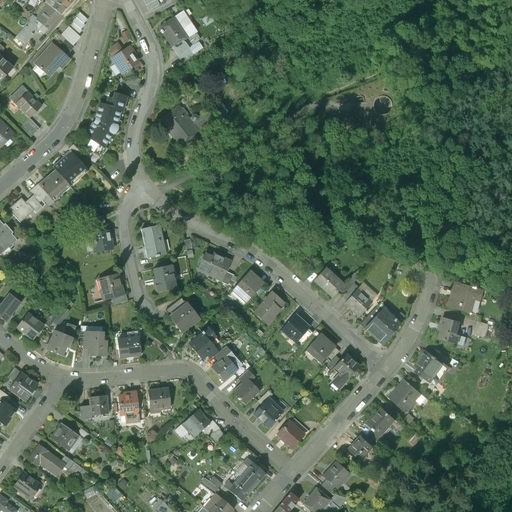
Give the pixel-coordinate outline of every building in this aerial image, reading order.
[(63,9),(52,0),(47,0),(45,3),(47,5),(59,15),(63,9)] [(52,0),(63,9),(70,0),(52,0)] [(143,0),(149,9),(159,4),(157,0),(143,0)] [(59,15),(47,5),(34,20),(43,27),(47,30),(59,15)] [(174,18),(158,28),(160,31),(159,31),(161,35),(162,34),(172,48),(187,38),(174,18)] [(43,27),(39,31),(44,35),(47,30),(43,27)] [(125,41),(131,39),(127,30),(122,33),(125,41)] [(71,37),(65,31),(62,35),(65,39),(68,41),(71,37)] [(68,41),(65,39),(57,48),(66,56),(74,48),(68,41)] [(52,44),(33,63),(48,78),(58,68),(60,70),(69,60),(66,56),(57,48),(52,44)] [(128,48),(122,52),(117,45),(110,49),(110,54),(117,64),(117,67),(121,74),(122,74),(131,68),(136,65),(136,63),(133,58),(133,55),(128,48)] [(0,82),(12,69),(0,57),(0,82)] [(131,68),(122,74),(121,74),(118,76),(122,81),(134,73),(131,68)] [(41,106),(22,86),(10,98),(30,118),(41,106)] [(113,101),(108,99),(106,107),(99,105),(95,121),(85,137),(90,140),(84,149),(89,152),(88,153),(99,159),(102,154),(103,155),(107,150),(105,149),(105,148),(104,147),(110,138),(113,140),(117,132),(120,123),(117,123),(120,112),(122,113),(126,98),(115,95),(113,101)] [(360,96),(352,98),(352,104),(363,103),(363,97),(360,96)] [(391,109),(392,105),(391,102),(389,99),(385,96),(382,96),(378,97),(375,99),(373,102),(372,106),(373,109),(375,112),(378,114),(382,115),(386,114),(389,112),(391,109)] [(187,124),(175,110),(178,108),(178,107),(160,121),(166,129),(167,128),(177,140),(176,141),(182,149),(200,135),(190,122),(187,124)] [(30,119),(22,127),(31,136),(40,128),(30,119)] [(0,146),(13,134),(0,121),(0,146)] [(356,130),(340,140),(344,146),(359,136),(356,130)] [(82,154),(73,145),(68,149),(70,151),(76,159),(82,154)] [(76,159),(70,151),(52,167),(55,170),(67,184),(78,175),(80,178),(87,171),(76,159)] [(39,184),(38,184),(47,195),(51,199),(67,184),(55,170),(39,184)] [(47,195),(38,184),(39,184),(38,184),(29,191),(41,200),(47,195)] [(26,205),(21,199),(8,210),(20,223),(29,215),(27,213),(32,209),(36,213),(42,208),(34,198),(26,205)] [(0,220),(0,255),(4,252),(5,254),(14,246),(13,245),(18,241),(12,234),(14,233),(6,223),(4,225),(0,220)] [(106,224),(95,227),(96,233),(107,231),(106,224)] [(157,227),(141,230),(147,259),(157,257),(159,257),(159,256),(166,255),(163,240),(160,241),(157,227)] [(96,233),(91,234),(95,253),(113,250),(109,230),(107,231),(96,233)] [(230,262),(213,254),(212,258),(205,255),(198,270),(206,274),(207,272),(222,279),(230,262)] [(170,266),(153,270),(155,280),(153,280),(156,294),(175,289),(170,266)] [(343,285),(325,269),(314,281),(332,297),(340,288),(343,285)] [(261,286),(247,273),(232,290),(246,303),(261,286)] [(118,274),(102,278),(105,290),(102,291),(104,300),(112,298),(123,295),(118,274)] [(353,284),(348,280),(343,285),(340,288),(345,293),(353,284)] [(483,290),(457,283),(454,291),(455,292),(453,298),(452,297),(450,307),(470,313),(474,300),(480,301),(483,290)] [(371,303),(356,290),(345,303),(360,316),(371,303)] [(272,292),(254,313),(262,320),(268,314),(273,318),(281,310),(278,307),(283,302),(284,304),(285,303),(272,292)] [(1,305),(0,305),(0,316),(6,322),(21,303),(9,294),(1,305)] [(123,295),(112,298),(114,305),(127,301),(126,295),(124,296),(123,295)] [(179,311),(174,304),(165,312),(170,318),(179,311)] [(179,311),(170,318),(181,333),(188,327),(192,323),(193,324),(199,319),(187,304),(179,311)] [(378,304),(360,325),(364,329),(382,308),(378,304)] [(400,324),(382,308),(364,329),(383,346),(390,338),(389,338),(400,324)] [(44,326),(28,314),(17,328),(33,340),(44,326)] [(309,328),(295,315),(281,331),(295,343),(297,341),(308,329),(309,328)] [(459,323),(442,318),(439,331),(441,331),(439,340),(457,345),(459,336),(456,335),(459,323)] [(489,325),(479,322),(475,335),(485,338),(489,325)] [(208,328),(188,345),(200,359),(205,355),(214,348),(210,343),(216,337),(208,328)] [(308,329),(297,341),(302,346),(313,333),(308,329)] [(72,338),(54,330),(54,331),(47,349),(66,357),(69,347),(68,347),(72,338)] [(103,333),(86,333),(86,344),(91,344),(91,357),(106,357),(107,343),(103,343),(103,333)] [(129,340),(118,341),(120,359),(141,357),(140,340),(139,340),(138,333),(128,334),(129,340)] [(334,348),(319,335),(302,354),(311,362),(313,359),(320,364),(325,358),(334,348)] [(225,347),(216,355),(220,360),(225,356),(226,357),(230,353),(225,347)] [(214,348),(205,355),(209,360),(218,352),(214,348)] [(334,348),(325,358),(330,362),(334,357),(339,352),(334,348)] [(432,356),(425,351),(425,352),(415,366),(414,366),(417,368),(415,372),(424,379),(430,383),(431,382),(434,379),(433,379),(443,364),(444,365),(444,364),(432,356)] [(447,359),(436,351),(432,356),(444,364),(447,359)] [(358,367),(345,355),(339,361),(334,368),(340,373),(334,381),(341,387),(358,367)] [(220,360),(211,368),(218,376),(219,375),(224,381),(237,369),(226,357),(225,356),(220,360)] [(330,362),(326,366),(331,371),(334,368),(339,361),(334,357),(330,362)] [(251,375),(247,370),(237,379),(242,384),(246,380),(251,375)] [(37,385),(21,373),(9,390),(9,391),(10,390),(15,394),(17,392),(27,399),(37,385)] [(430,383),(424,379),(421,384),(431,391),(435,385),(431,382),(430,383)] [(250,383),(246,380),(242,384),(232,393),(239,401),(240,400),(245,405),(258,392),(250,383)] [(421,395),(405,380),(389,398),(405,413),(421,395)] [(168,389),(148,391),(150,410),(170,408),(168,389)] [(136,393),(128,394),(128,396),(119,397),(121,414),(139,411),(136,393)] [(106,397),(90,398),(91,406),(80,407),(82,420),(92,419),(92,416),(108,414),(106,397)] [(15,409),(1,399),(0,401),(0,422),(5,426),(12,417),(10,416),(15,409)] [(275,407),(267,400),(253,415),(268,429),(281,415),(274,408),(275,407)] [(402,426),(383,408),(375,417),(373,415),(365,423),(373,430),(380,437),(381,436),(389,427),(396,433),(402,426)] [(208,425),(200,417),(202,415),(198,411),(183,425),(194,438),(204,430),(208,425)] [(220,430),(212,422),(208,425),(204,430),(209,435),(220,430)] [(303,435),(288,422),(277,436),(292,449),(303,435)] [(79,437),(63,425),(52,440),(68,451),(79,437)] [(81,428),(79,432),(86,437),(89,433),(81,428)] [(373,430),(367,436),(377,444),(383,438),(381,436),(380,437),(373,430)] [(372,448),(360,437),(348,450),(360,461),(372,448)] [(61,462),(48,453),(49,452),(39,445),(28,461),(38,468),(40,464),(58,477),(64,469),(66,466),(61,462)] [(75,463),(65,456),(61,462),(66,466),(64,469),(69,472),(75,463)] [(252,464),(247,460),(243,464),(248,468),(252,464)] [(349,474),(337,463),(324,477),(326,480),(335,487),(341,481),(342,482),(349,474)] [(264,475),(252,464),(248,468),(240,477),(253,488),(264,475)] [(41,486),(24,473),(14,487),(31,500),(41,486)] [(221,484),(213,477),(209,482),(210,483),(217,489),(221,484)] [(253,488),(240,477),(232,486),(229,491),(242,502),(253,488)] [(335,487),(326,480),(321,486),(330,493),(335,487)] [(209,482),(205,487),(213,494),(217,489),(210,483),(209,482)] [(232,486),(228,482),(224,487),(229,491),(232,486)] [(115,502),(123,494),(115,485),(107,493),(115,502)] [(319,511),(329,501),(315,489),(303,505),(312,511),(319,511)] [(10,503),(0,495),(0,511),(1,511),(2,511),(16,511),(17,511),(8,505),(10,503)] [(288,511),(298,501),(291,495),(286,501),(285,500),(282,502),(283,503),(279,509),(282,511),(288,511)] [(219,500),(215,496),(211,500),(216,504),(219,500)] [(231,511),(232,511),(219,500),(216,504),(208,511),(231,511)]
